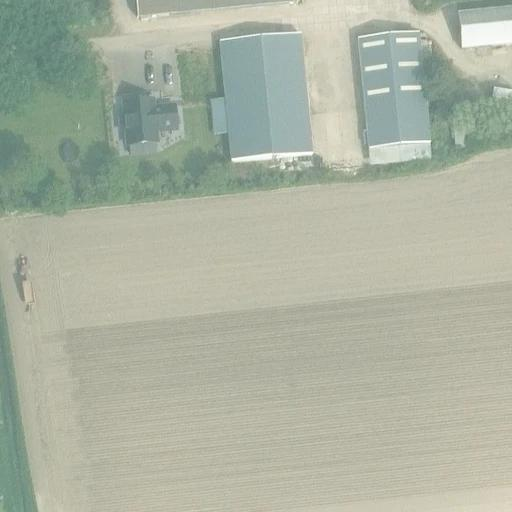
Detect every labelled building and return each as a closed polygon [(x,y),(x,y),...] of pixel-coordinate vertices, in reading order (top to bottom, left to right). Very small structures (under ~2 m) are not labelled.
[(131,0),(133,22),(294,5),(293,0),(131,0)] [(511,9),(456,15),(460,52),(511,46),(511,9)] [(369,150),(429,144),(421,61),(427,61),(425,36),(358,41),(369,150)] [(310,155),(297,37),(217,45),(230,164),(310,155)] [(153,110),(152,102),(122,104),(123,119),(119,120),(120,133),(125,132),(126,147),(156,144),(155,133),(175,131),(173,107),(159,108),(159,110),(153,110)]
